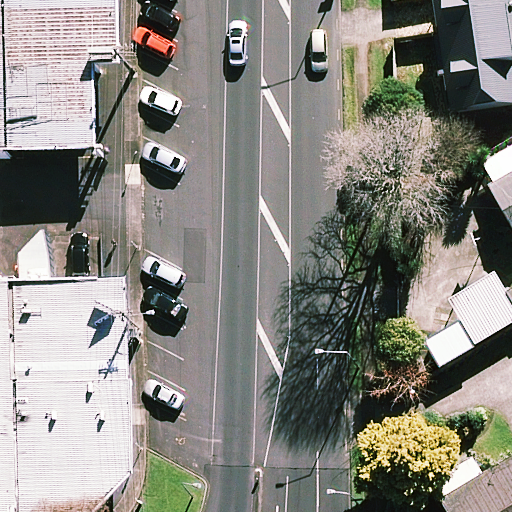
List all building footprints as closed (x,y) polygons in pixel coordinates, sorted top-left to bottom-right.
[(0,0),(0,129),(136,124),(130,0),(0,0)] [(404,0),(405,3),(425,0),(434,0),(452,126),(511,117),(511,13),(510,0),(404,0)] [(511,154),(485,170),(496,190),(490,194),(511,232),(511,154)] [(477,353),(511,332),(511,295),(511,296),(500,277),(450,306),(477,353)] [(0,511),(97,511),(127,480),(123,290),(0,293),(0,511)] [(443,511),(511,511),(511,467),(442,510),(443,511)]
